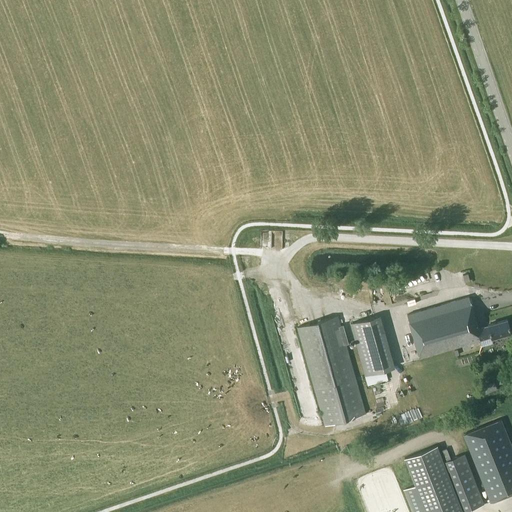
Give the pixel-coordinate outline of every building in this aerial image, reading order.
[(262,230),(263,247),(278,247),(278,239),(283,239),(283,229),(262,230)] [(478,328),(469,296),(407,314),(419,357),(491,337),(491,338),(511,332),(507,319),(487,325),(487,326),(478,328)] [(395,367),(380,315),(349,323),(364,376),(395,367)] [(341,326),(338,316),(297,327),(323,423),(365,411),(346,344),(349,343),(343,325),(341,326)] [(511,448),(501,419),(463,434),(489,502),(511,492),(511,448)] [(412,511),(462,511),(447,472),(437,444),(405,457),(415,485),(404,489),(412,511)] [(483,504),(464,453),(445,461),(465,511),(483,504)]
